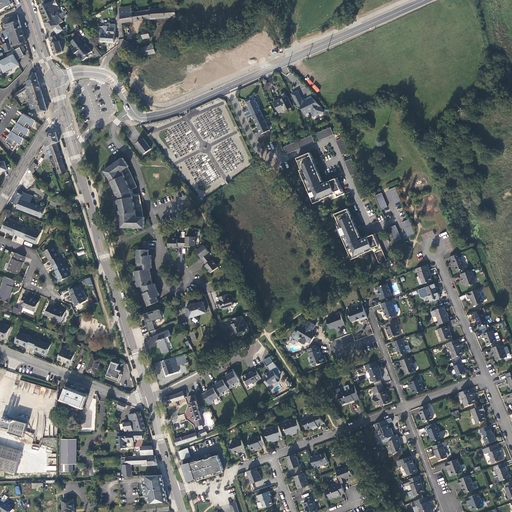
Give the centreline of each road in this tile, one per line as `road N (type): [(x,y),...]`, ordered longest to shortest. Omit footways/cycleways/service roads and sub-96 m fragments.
road 1 (residential): [(230,85),(261,155),(278,161),(336,146),(369,230),(377,226),(393,263)]
road 2 (tertiary): [(149,398),(62,118)]
road 3 (secondary): [(230,85),(424,0)]
road 4 (residential): [(131,109),(114,137),(136,168),(161,256)]
road 5 (residential): [(149,398),(0,348)]
road 6 (residential): [(274,455),(405,405)]
road 7 (residential): [(487,377),(437,256)]
